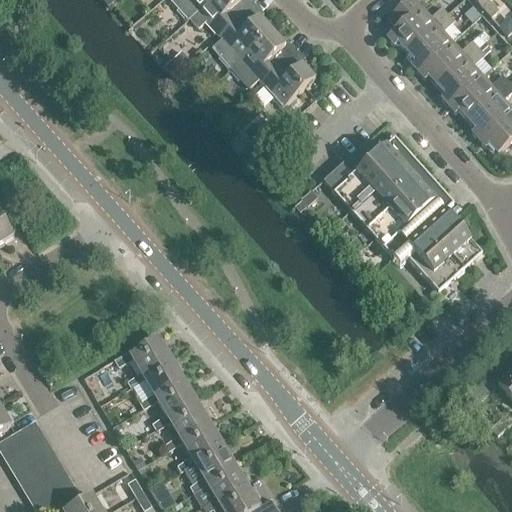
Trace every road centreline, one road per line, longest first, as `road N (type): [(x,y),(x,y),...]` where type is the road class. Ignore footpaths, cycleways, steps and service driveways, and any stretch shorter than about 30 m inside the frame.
road 1 (tertiary): [(337,470),(123,220)]
road 2 (residential): [(337,470),(511,303)]
road 3 (residential): [(501,211),(340,33)]
road 4 (tertiary): [(123,220),(0,88)]
road 5 (residential): [(91,484),(0,331)]
road 6 (residential): [(0,295),(123,220)]
